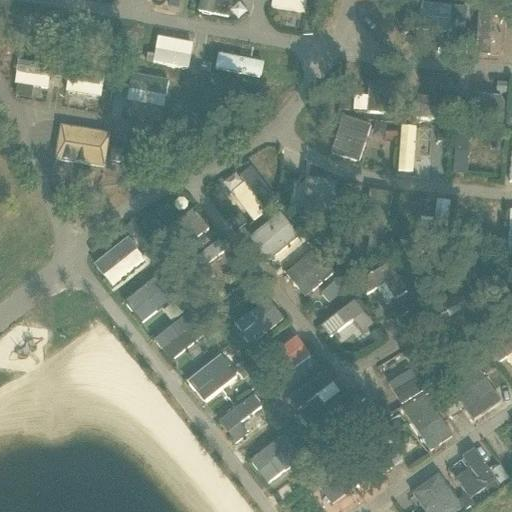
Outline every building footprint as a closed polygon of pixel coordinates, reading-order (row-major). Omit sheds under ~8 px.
[(213,17),(216,0),(199,0),(197,15),(213,17)] [(270,0),(269,8),(304,14),(306,0),(270,0)] [(55,13),(56,29),(68,28),(67,13),(55,13)] [(99,49),(106,20),(89,16),(83,45),(99,49)] [(112,23),(111,56),(136,57),(137,24),(112,23)] [(151,63),(187,71),(193,44),(157,37),(151,63)] [(243,79),(246,63),(210,58),(207,74),(243,79)] [(47,91),(51,70),(16,64),(13,85),(47,91)] [(64,93),(100,100),(104,77),(69,70),(64,93)] [(162,110),(169,83),(132,73),(124,100),(162,110)] [(367,84),(366,97),(351,97),(351,114),(376,114),(377,84),(367,84)] [(178,86),(177,100),(209,103),(210,88),(178,86)] [(256,109),(258,97),(228,94),(227,105),(256,109)] [(416,95),(413,119),(432,122),(435,97),(416,95)] [(504,97),(463,97),(462,122),(503,123),(504,97)] [(112,136),(62,128),(57,162),(107,170),(112,136)] [(467,175),(468,141),(453,140),(452,175),(467,175)] [(223,186),(253,222),(278,202),(249,166),(223,186)] [(331,176),(294,182),(300,221),(337,216),(331,176)] [(359,236),(384,241),(392,196),(368,191),(359,236)] [(433,201),(432,244),(447,245),(448,201),(433,201)] [(487,215),(474,214),(472,247),(502,248),(503,206),(487,205),(487,215)] [(179,254),(208,230),(191,210),(162,234),(179,254)] [(267,262),(297,235),(278,214),(248,241),(267,262)] [(110,289),(146,261),(127,238),(92,265),(110,289)] [(212,277),(205,265),(225,253),(219,244),(190,261),(202,283),(212,277)] [(285,276),(305,297),(329,276),(309,254),(285,276)] [(364,297),(380,289),(388,305),(407,296),(392,264),(357,281),(364,297)] [(140,325),(171,300),(154,279),(123,303),(140,325)] [(254,325),(240,336),(249,347),(283,320),(266,299),(246,315),(254,325)] [(354,302),(320,327),(329,339),(351,323),(360,335),(372,326),(354,302)] [(185,316),(152,340),(167,361),(200,338),(185,316)] [(511,331),(493,343),(509,371),(511,369),(511,331)] [(284,379),(311,355),(294,336),(267,361),(284,379)] [(219,356),(186,383),(203,404),(236,377),(219,356)] [(472,421),(499,403),(476,369),(449,388),(472,421)] [(385,385),(399,408),(423,392),(409,370),(385,385)] [(300,421),(341,398),(327,373),(286,396),(300,421)] [(233,445),(247,436),(238,424),(262,407),(254,396),(217,421),(233,445)] [(429,453),(451,438),(423,397),(401,412),(429,453)] [(266,486),(300,460),(282,436),(247,463),(266,486)] [(456,460),(464,474),(454,480),(467,502),(496,485),(475,449),(456,460)]
